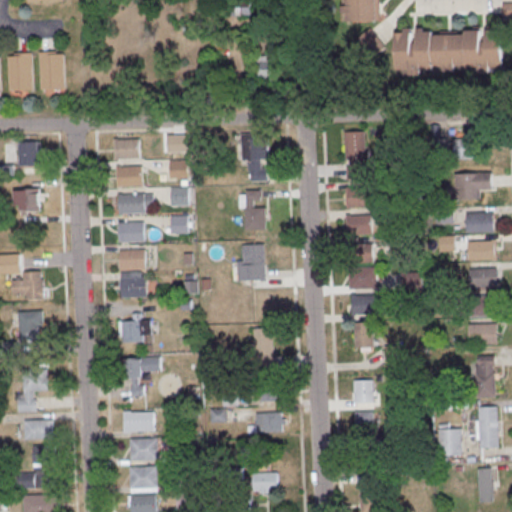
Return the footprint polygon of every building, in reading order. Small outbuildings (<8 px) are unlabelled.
[(341,22),(340,0),(380,0),(381,21),(341,22)] [(502,18),(511,17),(511,1),(502,2),(502,18)] [(397,70),(396,30),(503,27),(504,67),(397,70)] [(385,49),(373,28),(360,35),(372,56),(385,49)] [(64,88),(63,50),(38,51),(40,89),(64,88)] [(10,90),(8,54),(31,53),(33,89),(10,90)] [(260,78),(260,56),(266,56),(266,53),(278,53),(277,78),(260,78)] [(344,131),(346,160),(349,159),(349,166),(346,166),(347,179),(368,177),(365,130),(344,131)] [(241,133),(242,160),(248,159),(248,171),(252,171),(252,180),(271,179),(271,167),(262,168),(261,159),(270,159),(269,132),(241,133)] [(453,137),(481,136),(481,157),(454,158),(453,137)] [(448,137),(449,153),(430,154),(430,137),(448,137)] [(115,159),(114,139),(141,138),(141,158),(115,159)] [(19,165),(18,141),(42,140),(42,152),(38,152),(39,164),(19,165)] [(170,178),(170,160),(189,159),(189,177),(170,178)] [(0,175),(0,164),(13,164),(13,175),(0,175)] [(117,187),(116,166),(144,165),(145,185),(117,187)] [(455,173),(456,198),(481,197),(480,190),(492,189),(491,172),(455,173)] [(171,205),(170,187),(189,186),(190,204),(171,205)] [(347,188),(349,207),(373,206),(371,186),(347,188)] [(14,189),(15,204),(21,204),(22,210),(40,209),(39,189),(31,189),(14,189)] [(246,190),(246,223),(266,223),(266,207),(255,207),(254,200),(261,200),(261,190),(246,190)] [(120,213),(119,194),(139,193),(155,192),(156,202),(147,203),(148,212),(120,213)] [(404,220),(404,208),(387,208),(387,220),(404,220)] [(437,224),(436,209),(453,208),(453,223),(437,224)] [(467,212),(467,232),(494,232),(494,212),(467,212)] [(348,215),(348,234),(372,233),(372,214),(348,215)] [(172,233),(171,215),(188,215),(188,232),(172,233)] [(119,242),(119,221),(146,220),(146,241),(119,242)] [(456,234),(456,249),(439,249),(439,235),(456,234)] [(394,252),(394,237),(411,237),(411,252),(394,252)] [(495,240),(469,241),(470,259),(496,258),(495,240)] [(374,242),(374,261),(350,262),(349,243),(374,242)] [(243,245),(265,244),(267,281),(239,283),(238,262),(244,261),(243,245)] [(121,269),(120,249),(147,248),(148,268),(121,269)] [(21,271),(20,256),(3,256),(4,271),(21,271)] [(377,265),(377,286),(351,287),(351,266),(377,265)] [(470,266),(470,285),(498,285),(498,266),(482,266),(470,266)] [(13,293),(13,279),(24,279),(24,271),(42,270),(43,278),(46,278),(46,299),(27,299),(27,293),(13,293)] [(403,290),(403,271),(423,270),(424,289),(403,290)] [(122,296),(121,276),(148,275),(149,295),(122,296)] [(439,290),(440,308),(458,307),(457,290),(439,290)] [(353,295),(354,314),(380,313),(387,313),(387,293),(353,295)] [(471,315),(470,294),(498,293),(499,315),(471,315)] [(43,310),(44,325),(38,326),(39,341),(21,342),(20,311),(43,310)] [(124,342),(123,319),(134,319),(134,312),(143,312),(143,319),(151,319),(152,333),(144,333),(145,341),(124,342)] [(356,347),(355,321),(373,320),(374,346),(356,347)] [(470,343),(469,323),(498,322),(498,342),(470,343)] [(254,327),(272,327),(274,362),(255,363),(254,327)] [(386,362),(385,344),(401,344),(401,361),(386,362)] [(479,355),(494,355),(495,365),(493,366),(493,371),(495,371),(496,396),(478,397),(476,366),(479,366),(479,355)] [(144,395),(130,396),(128,359),(161,357),(161,370),(143,371),(144,395)] [(20,411),(19,398),(26,397),(24,368),(50,366),(51,389),(36,390),(37,410),(20,411)] [(354,379),(374,379),(375,403),(355,403),(354,379)] [(497,406),(499,446),(480,447),(478,406),(497,406)] [(126,431),(125,411),(139,411),(155,410),(155,430),(126,431)] [(223,410),(212,410),(212,420),(223,420),(223,410)] [(355,410),(356,436),(375,435),(374,410),(355,410)] [(257,433),(256,412),(283,411),(284,432),(257,433)] [(25,438),(25,420),(53,419),(54,438),(25,438)] [(462,427),(438,428),(439,455),(463,455),(462,427)] [(379,432),(393,432),(393,443),(379,443),(379,432)] [(131,459),(131,438),(159,437),(160,458),(131,459)] [(34,467),(34,444),(56,444),(56,467),(34,467)] [(131,487),(130,466),(159,465),(159,486),(131,487)] [(389,480),(389,466),(406,466),(406,480),(389,480)] [(480,502),(478,468),(492,467),(493,501),(480,502)] [(18,488),(18,473),(35,472),(35,488),(18,488)] [(254,472),(279,472),(279,490),(255,490),(254,472)] [(378,487),(378,511),(360,511),(360,488),(378,487)] [(24,511),(24,494),(57,494),(57,511),(24,511)] [(131,511),(131,495),(158,494),(158,511),(131,511)]
